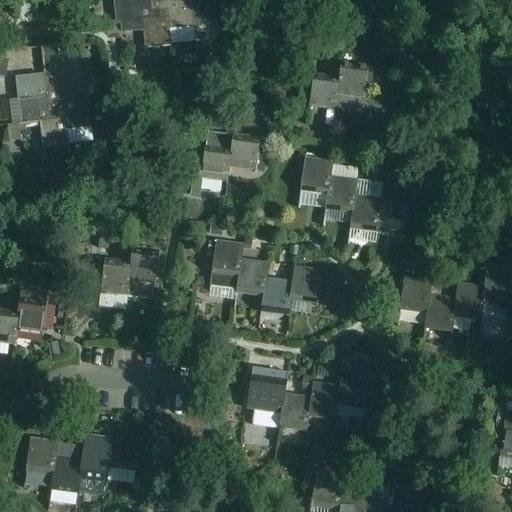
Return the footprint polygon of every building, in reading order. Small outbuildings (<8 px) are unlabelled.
[(149,0),(123,0),(125,22),(145,20),(160,19),(160,11),(151,12),(149,0)] [(183,0),(149,0),(151,12),(160,11),(159,3),(177,1),(184,1),(183,0)] [(177,1),(159,3),(160,11),(168,10),(170,29),(193,27),(213,26),(211,3),(210,0),(191,0),(185,1),(184,1),(177,1)] [(125,22),(123,23),(124,36),(139,34),(141,29),(146,29),(147,47),(172,45),(170,29),(168,10),(160,11),(160,19),(145,20),(125,22)] [(58,47),(41,49),(44,77),(51,76),(48,57),(59,56),(58,47)] [(338,78),(335,100),(361,104),(361,100),(369,101),(374,68),(340,63),(338,78)] [(309,101),(308,108),(309,108),(325,110),(328,111),(334,111),(334,109),(335,100),(338,78),(312,75),(309,101)] [(71,78),(45,81),(46,98),(48,113),(57,112),(56,103),(74,101),(71,78)] [(46,98),(20,101),(22,125),(42,123),(58,121),(57,112),(48,113),(46,98)] [(105,98),(90,100),(91,109),(106,107),(105,98)] [(74,101),(56,103),(57,112),(65,112),(67,129),(90,127),(88,100),(74,101)] [(58,121),(42,123),(45,149),(69,147),(67,129),(65,112),(57,112),(58,121)] [(206,134),(198,195),(199,195),(201,180),(219,182),(225,183),(227,169),(228,162),(232,137),(206,134)] [(228,162),(227,169),(247,171),(263,173),(268,140),(233,135),(232,137),(228,162)] [(304,157),(299,190),(321,193),(327,194),(329,176),(331,161),(304,157)] [(327,194),(325,209),(351,212),(354,194),(356,179),(329,176),(327,194)] [(380,198),(378,217),(399,220),(405,221),(409,186),(382,183),(380,198)] [(350,223),(349,229),(370,232),(376,232),(378,217),(380,198),(354,194),(351,212),(350,223)] [(215,240),(209,288),(236,292),(236,288),(240,260),(243,243),(215,240)] [(130,263),(128,281),(147,284),(154,285),(158,251),(132,248),(130,263)] [(104,260),(97,311),(98,311),(101,293),(126,296),(128,281),(130,263),(104,260)] [(236,292),(256,295),(263,296),(265,278),(267,263),(240,260),(236,288),(236,292)] [(292,281),(289,300),(307,303),(316,304),(321,269),(294,266),(292,281)] [(480,300),(479,307),(501,310),(506,311),(511,276),(484,272),(482,287),(480,300)] [(401,276),(395,326),(396,326),(398,309),(418,312),(425,313),(427,295),(429,280),(401,276)] [(263,296),(260,312),(281,315),(287,315),(289,300),(292,281),(265,278),(263,296)] [(454,299),(451,318),(472,321),(477,322),(479,307),(480,300),(482,287),(456,284),(454,299)] [(17,314),(14,332),(34,334),(41,335),(47,296),(19,292),(17,314)] [(423,323),(422,329),(443,332),(449,333),(451,318),(454,299),(427,295),(425,313),(423,323)] [(0,311),(0,345),(7,346),(13,347),(14,332),(17,314),(0,311)] [(339,387),(336,406),(357,409),(363,410),(370,361),(343,358),(339,387)] [(258,376),(251,426),(252,426),(255,408),(281,412),(283,395),(285,380),(286,373),(259,369),(258,376)] [(310,398),(307,418),(328,420),(334,421),(336,406),(339,387),(312,383),(310,398)] [(281,412),(277,443),(278,443),(280,428),(299,431),(305,432),(307,418),(310,398),(283,395),(281,412)] [(511,424),(503,423),(499,456),(511,457),(511,424)] [(110,450),(107,469),(128,472),(135,472),(139,438),(112,434),(110,450)] [(30,438),(23,487),(24,488),(26,471),(46,473),(52,474),(55,457),(57,441),(30,438)] [(81,461),(78,480),(99,482),(105,483),(107,469),(110,450),(83,446),(81,461)] [(52,474),(48,507),(49,508),(51,491),(71,494),(76,495),(78,480),(81,461),(55,457),(52,474)] [(309,502),(307,511),(310,511),(310,507),(337,510),(340,493),(342,478),(315,474),(311,502),(309,502)] [(149,492),(151,479),(128,476),(126,489),(149,492)] [(337,510),(337,511),(364,511),(365,511),(367,496),(340,493),(337,510)] [(391,511),(419,511),(421,503),(393,500),(391,511)]
